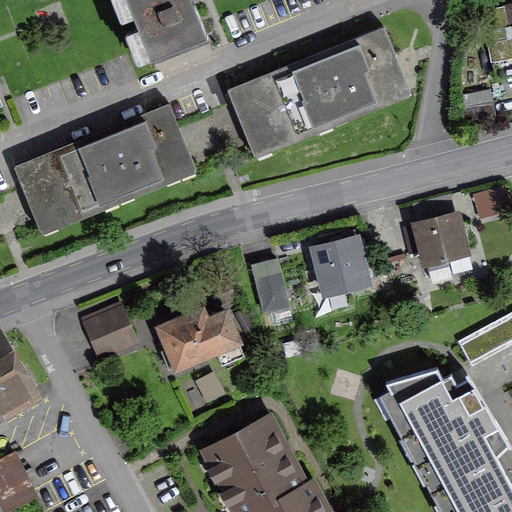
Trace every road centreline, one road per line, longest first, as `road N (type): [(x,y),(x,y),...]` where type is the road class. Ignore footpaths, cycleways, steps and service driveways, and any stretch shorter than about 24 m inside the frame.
road 1 (tertiary): [(434,171),(190,233),(24,294)]
road 2 (residential): [(24,294),(138,511)]
road 3 (residential): [(434,171),(430,119),(449,0)]
